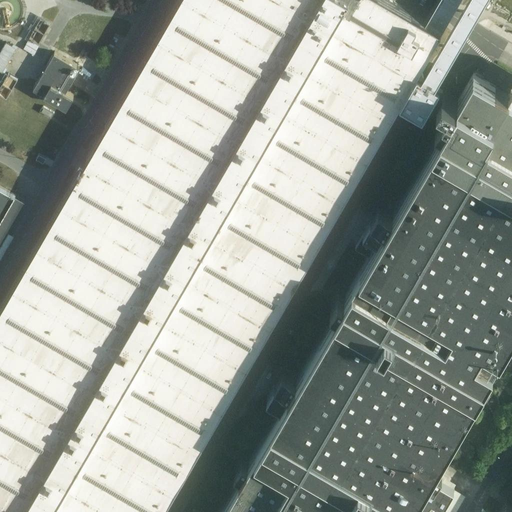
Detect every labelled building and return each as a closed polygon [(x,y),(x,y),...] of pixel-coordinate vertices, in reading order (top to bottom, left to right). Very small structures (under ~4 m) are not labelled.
[(179,0),(0,310),(0,511),(163,511),(446,27),(450,19),(457,7),(461,0),(441,0),(436,11),(431,18),(399,0),(179,0)] [(0,0),(0,25),(1,26),(7,27),(12,26),(18,23),(21,18),(24,13),(24,7),(22,1),(21,0),(0,0)] [(39,41),(50,20),(38,14),(27,35),(39,41)] [(4,40),(0,47),(0,68),(3,70),(15,45),(4,40)] [(73,62),(55,51),(34,87),(67,106),(74,94),(60,86),(73,62)] [(511,77),(474,54),(459,79),(442,70),(435,82),(451,91),(331,297),(343,304),(221,511),(448,511),(464,487),(444,476),(494,392),(485,387),(492,375),(486,372),(511,325),(511,77)] [(0,92),(7,96),(17,76),(4,70),(0,76),(0,92)] [(0,181),(0,251),(31,199),(0,181)]
